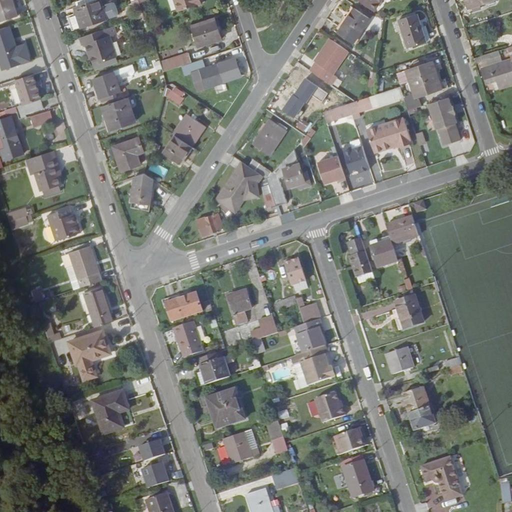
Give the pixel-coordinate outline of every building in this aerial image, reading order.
[(0,0),(7,20),(26,14),(22,0),(0,0)] [(124,12),(126,10),(126,8),(124,1),(122,0),(116,0),(111,2),(110,0),(92,0),(84,3),(90,22),(124,12)] [(182,0),(186,10),(210,2),(209,0),(182,0)] [(386,0),(367,0),(380,9),(386,0)] [(358,42),(375,17),(359,6),(342,31),(358,42)] [(414,46),(432,40),(423,12),(405,18),(414,46)] [(206,45),(228,38),(222,18),(199,25),(206,45)] [(3,42),(12,67),(40,58),(34,42),(26,45),(24,45),(17,24),(0,29),(0,39),(0,41),(3,40),(3,42)] [(17,24),(24,45),(26,45),(19,24),(17,24)] [(117,33),(114,35),(111,27),(88,35),(90,42),(94,41),(101,62),(124,54),(117,33)] [(344,74),(339,71),(355,50),(337,37),(321,60),(323,61),(317,68),(338,82),(344,74)] [(243,53),(241,47),(228,51),(230,58),(243,53)] [(503,49),(483,55),(487,67),(507,60),(503,49)] [(167,60),(171,71),(199,61),(195,51),(167,60)] [(205,89),(248,75),(242,57),(200,72),(205,89)] [(447,68),(444,58),(437,60),(440,70),(447,68)] [(420,97),(446,88),(452,86),(450,78),(443,79),(440,70),(437,60),(411,69),(420,97)] [(487,67),(492,81),(496,79),(502,78),(505,87),(511,84),(511,75),(507,60),(487,67)] [(141,63),(122,69),(123,69),(125,78),(142,73),(144,70),(141,63)] [(124,92),(129,90),(125,78),(123,69),(102,76),(109,97),(124,92)] [(50,97),(42,71),(25,77),(33,102),(50,97)] [(319,84),(322,79),(311,72),(292,99),(302,106),(317,83),(319,84)] [(496,79),(499,89),(505,87),(502,78),(496,79)] [(183,84),(180,89),(190,96),(194,91),(183,84)] [(188,104),(193,97),(190,96),(180,89),(175,85),(172,94),(188,104)] [(381,93),(384,105),(409,97),(406,85),(381,93)] [(368,115),(366,111),(384,105),(381,93),(363,99),(355,102),(359,114),(360,118),(368,115)] [(119,129),(144,120),(136,96),(111,105),(119,129)] [(433,102),(442,127),(443,127),(448,143),(465,137),(460,121),(462,121),(459,112),(460,111),(457,104),(456,104),(454,96),(433,102)] [(50,97),(33,102),(29,104),(32,111),(36,109),(36,112),(54,106),(50,97)] [(411,102),(413,109),(427,104),(425,98),(411,102)] [(330,110),(334,122),(359,114),(355,102),(330,110)] [(39,114),(41,121),(61,114),(58,106),(57,107),(56,108),(39,114)] [(181,131),(183,132),(200,143),(213,124),(195,111),(181,131)] [(22,143),(17,127),(25,124),(22,113),(3,120),(6,130),(9,129),(14,145),(11,145),(15,156),(33,150),(30,141),(22,143)] [(418,143),(409,117),(390,123),(398,147),(402,146),(402,148),(418,143)] [(260,142),(276,153),(293,129),(277,118),(260,142)] [(303,132),(309,124),(301,118),(295,125),(303,132)] [(372,129),(379,153),(398,147),(390,123),(372,129)] [(22,143),(30,141),(25,124),(17,127),(22,143)] [(188,161),(200,143),(183,132),(171,149),(188,161)] [(145,152),(152,150),(147,135),(122,144),(123,146),(120,148),(122,153),(125,154),(130,168),(148,162),(145,152)] [(357,143),(349,146),(357,170),(364,168),(365,170),(376,167),(369,144),(358,148),(357,143)] [(296,188),(313,182),(301,147),(273,176),(282,203),(282,204),(293,200),(286,178),(293,176),(296,188)] [(50,190),(69,183),(66,176),(63,166),(68,165),(62,148),(35,157),(40,172),(44,171),(50,190)] [(352,177),(344,154),(324,161),(331,181),(343,177),(344,180),(352,177)] [(272,191),(269,179),(271,175),(250,160),(230,190),(255,207),(265,192),(267,192),(272,191)] [(274,175),(278,169),(267,161),(263,167),(274,175)] [(140,199),(157,201),(161,176),(153,171),(143,174),(140,199)] [(52,195),(71,189),(69,183),(50,190),(52,195)] [(423,212),(433,209),(430,198),(419,202),(423,212)] [(36,204),(16,211),(19,218),(36,213),(38,212),(36,204)] [(57,213),(65,239),(90,231),(85,216),(81,217),(77,206),(57,213)] [(208,233),(223,228),(222,224),(229,222),(226,211),(203,218),(208,233)] [(36,213),(19,218),(21,226),(38,220),(36,213)] [(398,239),(404,237),(414,234),(424,231),(419,216),(393,224),(396,234),(398,239)] [(383,267),(405,261),(398,239),(396,234),(375,241),(383,267)] [(355,255),(362,278),(379,272),(368,237),(353,242),(358,254),(355,255)] [(98,244),(79,250),(83,263),(90,286),(110,279),(98,244)] [(312,279),(305,257),(291,262),(299,284),(301,283),(312,279)] [(90,286),(83,263),(76,265),(83,288),(90,286)] [(379,272),(362,278),(364,283),(381,278),(379,272)] [(312,279),(301,283),(303,290),(315,287),(312,279)] [(110,285),(92,291),(103,325),(121,319),(110,285)] [(49,286),(42,289),(45,298),(52,296),(49,286)] [(252,308),(259,305),(253,288),(235,294),(243,322),(255,318),(252,308)] [(179,320),(209,310),(204,292),(173,302),(179,320)] [(283,310),(305,304),(303,297),(302,295),(281,302),(283,310)] [(311,322),(325,318),(328,317),(323,300),(311,304),(308,295),(303,297),(305,304),(306,306),(311,322)] [(405,329),(430,322),(421,295),(401,301),(404,309),(399,311),(405,329)] [(271,336),(285,331),(280,314),(266,319),(268,327),(271,336)] [(325,318),(311,322),(302,326),(310,351),(332,344),(325,326),(328,325),(325,318)] [(202,320),(181,326),(188,348),(189,348),(191,355),(210,349),(208,342),(209,342),(202,320)] [(59,321),(53,323),(57,334),(63,332),(59,321)] [(260,340),(271,336),(268,327),(258,331),(260,340)] [(99,358),(119,352),(112,328),(79,339),(86,362),(89,361),(94,377),(104,373),(99,358)] [(270,348),(267,339),(260,341),(262,350),(270,348)] [(334,352),(332,344),(310,351),(297,356),(300,364),(307,362),(312,376),(314,383),(341,374),(338,364),(335,365),(331,353),(334,352)] [(399,373),(419,367),(413,346),(393,352),(399,373)] [(213,383),(237,376),(228,350),(205,358),(209,370),(213,383)] [(454,368),(467,364),(465,358),(451,362),(453,368),(454,368)] [(312,376),(307,362),(300,364),(304,378),(312,376)] [(470,371),(467,364),(454,368),(456,375),(470,371)] [(213,383),(209,370),(204,372),(209,385),(213,383)] [(429,387),(409,393),(417,419),(437,412),(429,387)] [(224,427),(252,418),(243,388),(221,396),(220,391),(208,395),(211,405),(216,404),(224,427)] [(127,411),(137,408),(131,389),(101,399),(111,432),(131,426),(127,411)] [(329,421),(352,414),(349,405),(347,406),(345,401),(342,391),(321,398),(329,421)] [(287,409),(277,411),(280,419),(289,416),(287,409)] [(420,429),(440,423),(437,412),(417,419),(420,429)] [(283,437),(290,435),(286,420),(278,423),(283,437)] [(344,454),(369,446),(363,428),(339,436),(344,454)] [(251,431),(257,449),(264,447),(258,429),(251,431)] [(264,447),(257,449),(251,431),(230,438),(239,464),(267,455),(264,447)] [(288,453),(296,450),(293,441),(290,435),(283,437),(288,453)] [(147,445),(152,459),(172,452),(168,438),(147,445)] [(95,450),(98,460),(113,455),(110,445),(95,450)] [(451,500),(470,494),(457,456),(427,466),(431,476),(440,474),(439,476),(439,479),(440,480),(445,481),(451,500)] [(360,497),(380,490),(371,460),(350,467),(360,497)] [(149,467),(155,486),(178,479),(176,471),(173,472),(170,461),(149,467)] [(305,480),(304,475),(301,467),(279,474),(281,480),(294,476),(296,483),(305,480)] [(281,480),(283,487),(296,483),(294,476),(281,480)] [(259,511),(278,511),(271,487),(253,493),(259,511)] [(158,511),(180,511),(174,491),(153,498),(158,511)]
